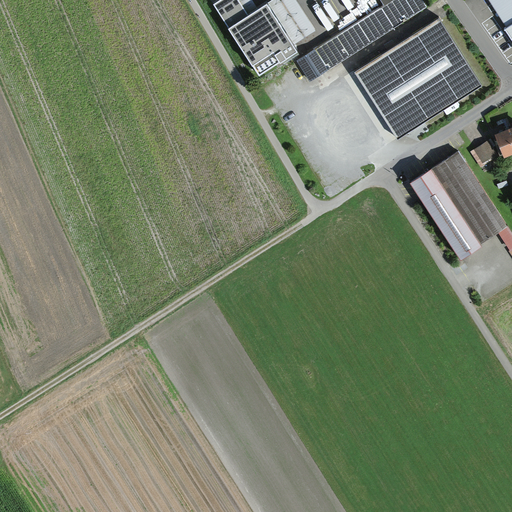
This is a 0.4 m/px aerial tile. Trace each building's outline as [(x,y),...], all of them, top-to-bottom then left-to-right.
[(243,0),(215,0),(213,2),(260,75),(301,48),(298,43),(317,30),(297,0),(261,0),(249,8),(243,0)] [(424,6),(419,0),(379,0),(382,5),(305,53),(317,73),(424,6)] [(511,0),(488,0),(506,26),(503,29),(511,43),(511,0)] [(436,17),(354,71),(397,137),(479,83),(436,17)] [(511,150),(511,126),(495,133),(503,154),(511,150)] [(485,142),(470,151),(478,164),(493,155),(485,142)] [(495,230),(511,256),(511,236),(457,152),(410,183),(458,254),(495,230)]
